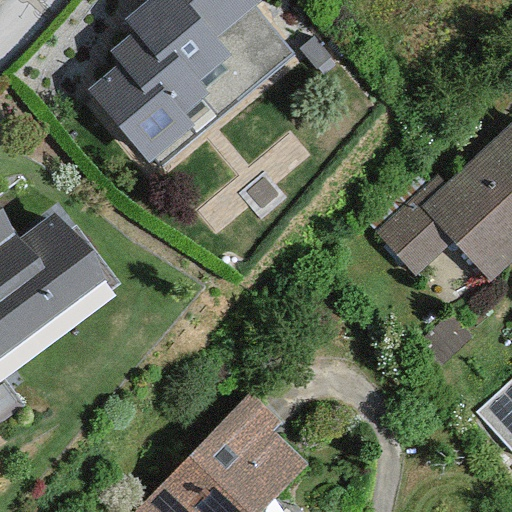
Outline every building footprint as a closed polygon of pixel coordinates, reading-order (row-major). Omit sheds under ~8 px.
[(129,81),(104,100),(171,186),(219,149),(193,117),(250,73),(227,44),(278,4),(275,0),(167,0),(169,2),(129,34),(143,52),(120,70),(129,81)] [(511,272),(511,142),(387,256),(409,280),(450,243),(493,290),(511,272)] [(0,208),(0,385),(123,289),(61,211),(24,239),(0,208)] [(511,395),(494,416),(511,432),(511,395)] [(249,399),(149,511),(277,511),(321,462),(249,399)]
